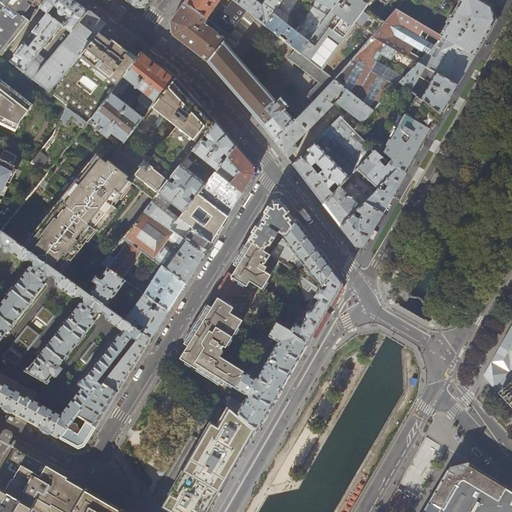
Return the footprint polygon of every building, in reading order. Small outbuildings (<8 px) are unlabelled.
[(29,20),(23,15),(31,5),(34,2),(40,7),(45,0),(0,0),(0,53),(2,55),(29,20)] [(37,36),(29,45),(26,42),(15,55),(21,60),(16,66),(50,93),(103,26),(105,23),(84,7),(75,0),(58,0),(48,13),(33,33),(37,36)] [(45,11),(48,13),(58,0),(45,0),(40,7),(45,11)] [(220,0),(186,0),(184,3),(207,19),(220,0)] [(229,35),(248,11),(233,0),(214,24),(229,35)] [(233,0),(248,11),(264,24),(266,26),(281,0),(233,0)] [(281,0),(266,26),(296,49),(305,58),(336,15),(347,0),(281,0)] [(347,0),(336,15),(305,58),(323,71),(356,23),(371,38),(372,36),(388,19),(396,10),(409,8),(414,0),(347,0)] [(460,0),(440,35),(474,56),(479,47),(495,20),(493,13),(491,6),(480,0),(460,0)] [(207,19),(184,3),(170,21),(172,34),(180,41),(208,62),(229,35),(214,24),(207,19)] [(23,15),(29,20),(37,10),(31,5),(23,15)] [(440,35),(396,10),(388,19),(372,36),(457,85),(465,71),(474,56),(440,35)] [(232,51),(264,24),(248,11),(229,35),(208,62),(216,72),(261,123),(264,126),(274,140),(293,121),(284,110),(288,106),(281,98),(276,102),(232,51)] [(140,55),(134,50),(128,45),(103,26),(50,93),(67,106),(88,122),(93,117),(140,55)] [(372,36),(371,38),(337,77),(334,80),(344,87),(346,89),(372,110),(399,82),(416,95),(440,114),(449,99),(457,85),(372,36)] [(323,71),(305,58),(296,49),(289,58),(319,83),(307,96),(313,102),(334,80),(332,78),(323,71)] [(142,52),(140,55),(93,117),(104,126),(99,130),(114,143),(120,147),(143,117),(116,96),(120,92),(122,93),(131,82),(143,91),(138,97),(139,101),(141,102),(136,108),(146,115),(151,108),(175,78),(160,66),(142,52)] [(0,124),(15,132),(21,120),(33,105),(0,78),(0,124)] [(93,156),(22,246),(61,274),(96,229),(100,232),(119,209),(114,206),(133,183),(154,199),(159,193),(181,164),(187,158),(191,152),(192,150),(202,138),(205,134),(216,121),(211,116),(193,97),(180,83),(175,78),(151,108),(175,126),(147,162),(144,159),(140,165),(141,166),(130,180),(128,178),(130,175),(109,159),(107,162),(103,158),(114,143),(99,130),(88,122),(76,138),(92,151),(93,156)] [(329,102),(344,87),(334,80),(313,102),(293,121),(274,140),(288,158),(298,148),(294,144),(332,105),(329,102)] [(308,152),(302,158),(301,157),(300,156),(292,164),(310,187),(323,204),(332,194),(328,188),(334,182),(339,187),(357,169),(374,151),(354,131),(372,110),(346,89),(336,102),(361,122),(353,130),(341,119),(342,117),(341,117),(323,134),(323,135),(315,143),(315,142),(306,150),(307,151),(308,151),(308,152)] [(392,159),(389,163),(390,164),(397,170),(406,173),(425,141),(440,114),(416,95),(407,111),(401,108),(380,143),(386,147),(383,153),(392,159)] [(88,122),(67,106),(52,135),(31,162),(49,171),(76,138),(88,122)] [(216,121),(205,134),(210,138),(207,141),(202,138),(192,150),(201,157),(199,159),(205,163),(206,161),(217,170),(236,145),(234,143),(216,121)] [(236,145),(217,170),(215,172),(206,184),(199,193),(228,216),(240,197),(242,193),(245,190),(254,174),(254,167),(236,145)] [(464,159),(472,164),(479,151),(471,146),(469,149),(464,159)] [(0,195),(15,164),(13,163),(16,155),(4,149),(1,155),(0,154),(0,195)] [(374,151),(357,169),(378,189),(397,170),(390,164),(387,168),(380,162),(384,159),(374,151)] [(191,152),(187,158),(192,162),(196,156),(191,152)] [(206,184),(181,164),(159,193),(184,213),(199,193),(206,184)] [(394,194),(406,173),(397,170),(378,189),(367,200),(364,202),(383,213),(394,194)] [(339,187),(332,194),(323,204),(325,206),(340,227),(352,215),(356,211),(364,202),(367,200),(350,183),(343,190),(339,187)] [(199,193),(184,213),(180,218),(212,242),(212,241),(218,233),(220,229),(226,219),(228,216),(199,193)] [(144,212),(204,255),(206,252),(212,242),(180,218),(179,218),(154,199),(144,212)] [(278,232),(284,236),(295,222),(280,202),(272,202),(259,223),(248,240),(264,250),(267,244),(269,245),(278,232)] [(383,213),(364,202),(356,211),(357,212),(358,211),(361,214),(360,215),(363,217),(361,220),(352,215),(340,227),(355,247),(364,246),(375,227),(383,213)] [(204,255),(144,212),(123,238),(129,242),(142,251),(162,266),(186,283),(188,280),(204,255)] [(499,228),(501,229),(506,220),(493,213),(488,222),(499,228)] [(295,222),(284,236),(279,243),(274,250),(271,254),(280,261),(285,264),(294,253),(295,254),(294,258),(292,260),(298,267),(302,264),(320,288),(335,269),(314,242),(297,219),(295,222)] [(1,231),(0,232),(0,404),(28,420),(60,438),(70,425),(78,415),(103,384),(98,381),(132,337),(137,340),(143,333),(140,332),(135,328),(125,320),(107,307),(83,290),(61,274),(22,246),(1,231)] [(225,381),(234,386),(243,371),(220,356),(222,352),(221,349),(223,346),(225,348),(242,321),(229,313),(233,307),(229,305),(243,284),(246,286),(250,281),(262,289),(280,261),(271,254),(264,250),(248,240),(233,264),(236,266),(232,273),(228,271),(212,297),(215,300),(211,307),(207,305),(183,343),(187,345),(181,356),(182,359),(222,385),(225,381)] [(271,248),(274,250),(279,243),(277,241),(271,248)] [(122,279),(142,251),(129,242),(109,269),(122,279)] [(170,309),(186,283),(162,266),(144,294),(168,312),(170,309)] [(126,281),(122,279),(109,269),(108,269),(100,278),(97,276),(93,281),(90,280),(83,290),(107,307),(126,281)] [(335,269),(320,288),(319,289),(314,296),(307,306),(311,309),(311,310),(309,310),(307,311),(305,314),(305,316),(303,315),(302,317),(304,319),(300,325),(296,322),(290,330),(290,331),(307,344),(328,308),(342,284),(341,281),(335,269)] [(306,299),(314,296),(319,289),(294,270),(293,271),(306,299)] [(166,316),(168,312),(144,294),(125,320),(135,328),(138,324),(143,327),(140,332),(143,333),(151,339),(166,316)] [(282,387),(307,344),(290,331),(290,330),(276,322),(268,335),(278,341),(257,376),(254,377),(243,371),(234,386),(247,394),(241,403),(229,396),(225,403),(230,408),(257,431),(282,387)] [(496,390),(499,394),(511,381),(511,325),(483,376),(496,390)] [(146,347),(151,339),(143,333),(137,340),(103,384),(78,415),(84,420),(96,428),(100,422),(114,399),(119,390),(125,382),(130,373),(135,365),(140,356),(146,347)] [(511,381),(499,394),(501,396),(511,407),(511,381)] [(209,511),(257,431),(230,408),(218,427),(209,422),(199,439),(194,448),(187,461),(168,493),(161,505),(170,510),(173,511),(209,511)] [(70,425),(60,438),(69,442),(77,446),(84,445),(90,436),(96,428),(84,420),(78,430),(70,425)] [(9,458),(0,471),(0,487),(25,502),(30,494),(34,496),(42,501),(52,506),(59,494),(68,478),(52,468),(42,462),(23,452),(15,447),(9,458)] [(511,511),(511,489),(504,485),(468,462),(459,465),(450,467),(448,470),(447,470),(422,511),(511,511)] [(70,511),(77,501),(84,487),(76,483),(68,478),(59,494),(52,506),(42,501),(34,496),(30,494),(25,502),(19,511),(32,511),(34,509),(36,510),(40,511),(70,511)] [(0,511),(19,511),(25,502),(0,487),(0,511)] [(99,496),(84,487),(77,501),(70,511),(127,511),(119,507),(99,496)]
